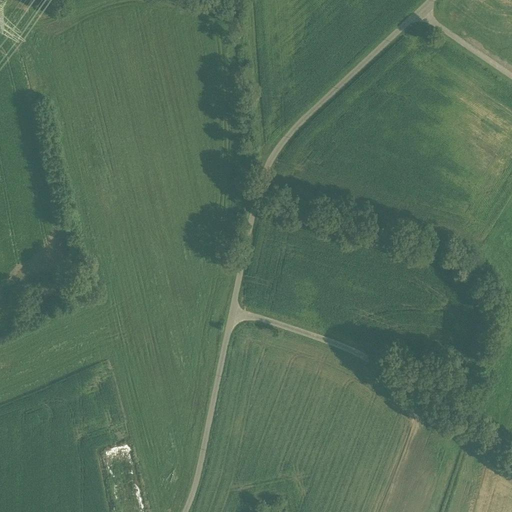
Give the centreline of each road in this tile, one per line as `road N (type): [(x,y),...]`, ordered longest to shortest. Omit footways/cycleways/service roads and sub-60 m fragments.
road 1 (unclassified): [(232,309),(268,161),(430,0)]
road 2 (unclassified): [(232,309),(371,360),(511,455)]
road 3 (unclassified): [(183,511),(232,309)]
